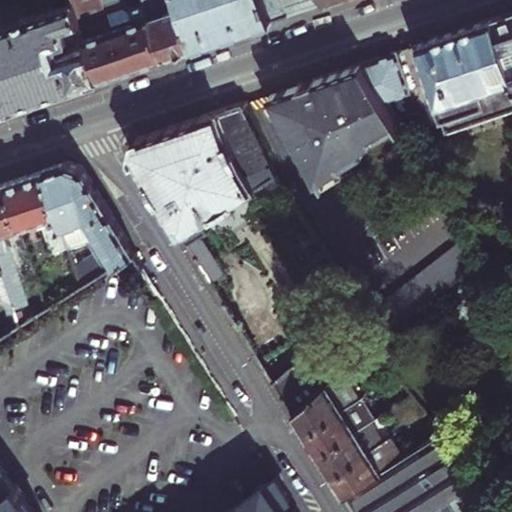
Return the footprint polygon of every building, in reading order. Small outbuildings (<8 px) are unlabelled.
[(72,0),(73,2),(99,77),(162,56),(143,0),(72,0)] [(143,0),(162,56),(194,45),(181,6),(163,12),(159,0),(143,0)] [(194,45),(327,1),(326,0),(179,0),(181,6),(194,45)] [(0,26),(0,110),(99,77),(73,2),(0,26)] [(511,11),(494,18),(504,48),(511,45),(511,65),(510,66),(511,71),(511,11)] [(446,129),(511,107),(511,71),(510,66),(504,48),(494,18),(418,43),(446,129)] [(409,90),(396,51),(364,62),(386,98),(409,90)] [(364,62),(271,93),(320,176),(342,163),(339,158),(360,145),(375,136),(372,132),(397,117),(386,98),(364,62)] [(216,268),(217,259),(205,238),(199,235),(209,229),(203,220),(276,173),(272,163),(271,163),(270,163),(264,150),(265,149),(254,126),(252,126),(246,112),(248,111),(244,102),(243,100),(203,114),(203,115),(142,135),(141,135),(136,136),(131,154),(135,159),(136,159),(148,178),(147,179),(159,198),(161,198),(173,218),(172,220),(182,234),(183,234),(212,280),(220,274),(216,268)] [(372,132),(375,136),(376,139),(401,124),(397,117),(372,132)] [(339,158),(342,163),(343,165),(364,152),(360,145),(339,158)] [(68,161),(43,169),(69,245),(92,237),(103,255),(77,271),(82,285),(136,250),(83,166),(68,161)] [(342,163),(320,176),(324,182),(346,170),(343,165),(342,163)] [(43,169),(5,183),(19,225),(37,219),(40,225),(44,224),(53,250),(69,245),(43,169)] [(5,183),(0,184),(0,261),(13,301),(14,305),(30,299),(12,245),(7,244),(4,233),(0,232),(19,225),(5,183)] [(386,336),(480,258),(466,235),(370,313),(386,336)] [(0,261),(0,293),(1,293),(3,300),(8,302),(13,301),(0,261)] [(274,379),(294,412),(348,367),(373,347),(357,327),(348,335),(349,337),(323,358),(321,357),(310,366),(306,362),(302,361),(296,362),(274,379)] [(307,431),(344,408),(366,394),(348,367),(294,412),(307,431)] [(319,452),(357,428),(365,424),(361,418),(358,420),(355,424),(344,408),(307,431),(319,452)] [(368,446),(357,428),(319,452),(333,473),(378,445),(374,439),(371,442),(368,446)] [(345,493),(356,511),(429,511),(448,501),(483,480),(444,431),(404,457),(345,493)] [(391,437),(378,445),(333,473),(345,493),(404,457),(391,437)] [(0,511),(287,511),(282,503),(290,498),(275,474),(268,479),(220,511),(37,511),(0,459),(0,511)] [(454,511),(448,501),(429,511),(454,511)]
